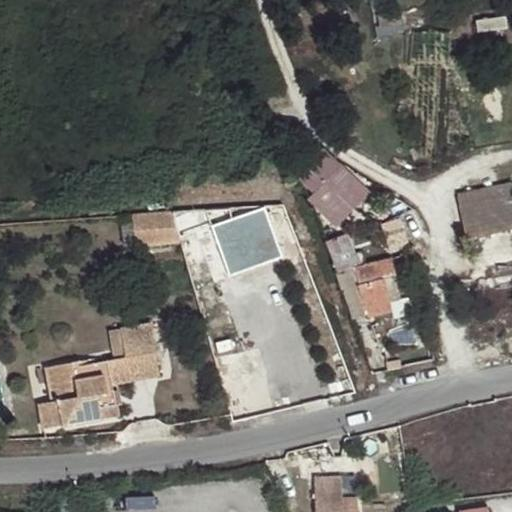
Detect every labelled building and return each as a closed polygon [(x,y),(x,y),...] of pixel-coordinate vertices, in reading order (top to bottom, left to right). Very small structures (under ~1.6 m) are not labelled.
[(399,12),(378,15),(380,26),(401,21),(399,12)] [(325,152),(301,177),(315,191),(339,165),(325,152)] [(329,182),(355,206),(368,191),(343,168),(329,182)] [(511,184),(458,195),(461,208),(511,197),(511,184)] [(326,185),(312,200),(338,224),(352,209),(326,185)] [(511,197),(461,208),(466,238),(511,229),(511,197)] [(180,240),(176,207),(136,212),(140,245),(180,240)] [(221,226),(234,261),(263,250),(249,215),(221,226)] [(261,224),(268,243),(283,237),(276,218),(261,224)] [(394,246),(410,243),(405,218),(388,221),(394,246)] [(328,244),(337,267),(356,260),(347,236),(328,244)] [(396,276),(391,257),(339,271),(351,320),(365,315),(366,318),(391,311),(389,302),(401,299),(394,276),(396,276)] [(200,291),(210,314),(223,309),(213,285),(200,291)] [(102,420),(100,408),(98,395),(108,393),(107,385),(113,384),(158,375),(149,325),(122,331),(127,358),(75,367),(80,398),(40,406),(44,428),(63,424),(64,427),(102,420)] [(98,395),(100,408),(116,405),(113,384),(107,385),(108,393),(98,395)] [(316,479),(316,511),(342,511),(342,478),(316,479)]
